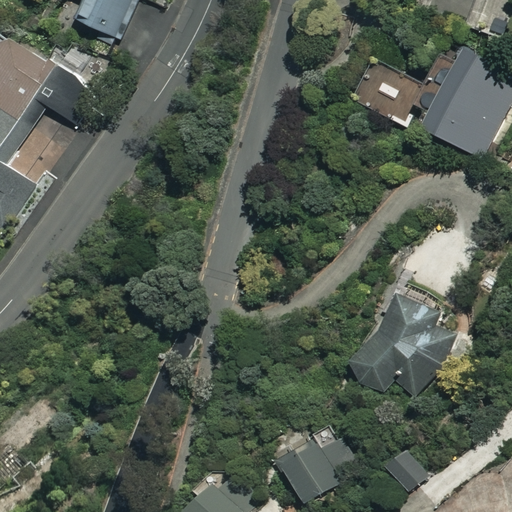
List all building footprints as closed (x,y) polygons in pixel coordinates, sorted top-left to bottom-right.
[(80,0),(99,8),(90,27),(128,45),(148,2),(144,0),(80,0)] [(511,0),(481,0),(470,30),(504,43),(511,21),(511,0)] [(101,97),(16,37),(0,59),(0,222),(9,229),(38,188),(8,167),(50,107),(79,128),(101,97)] [(511,82),(511,76),(482,60),(441,135),(483,158),(511,104),(511,99),(505,96),(511,82)] [(363,104),(405,126),(410,117),(419,122),(436,90),(385,62),(363,104)] [(394,394),(399,397),(407,386),(424,400),(470,341),(416,299),(362,369),(368,373),(361,382),(388,403),(394,394)] [(353,487),(334,453),(298,474),(317,508),(353,487)] [(437,477),(420,456),(399,472),(415,493),(437,477)] [(260,511),(263,509),(239,483),(208,511),(260,511)]
